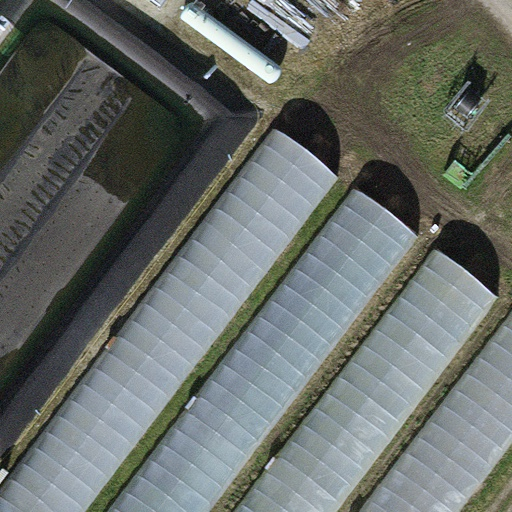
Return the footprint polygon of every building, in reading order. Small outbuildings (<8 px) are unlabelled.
[(0,0),(0,102),(77,0),(0,0)] [(247,0),(185,0),(266,94),(302,63),(247,0)] [(326,0),(264,0),(449,209),(484,179),(326,0)] [(343,0),(511,190),(511,114),(410,0),(343,0)] [(0,285),(176,54),(107,2),(0,142),(0,285)] [(262,120),(193,69),(0,323),(0,455),(5,459),(262,120)] [(91,511),(339,183),(272,133),(0,495),(0,511),(91,511)] [(213,511),(416,243),(350,193),(110,511),(213,511)] [(337,511),(496,302),(429,252),(234,511),(337,511)] [(460,511),(511,443),(511,310),(509,309),(356,511),(460,511)]
